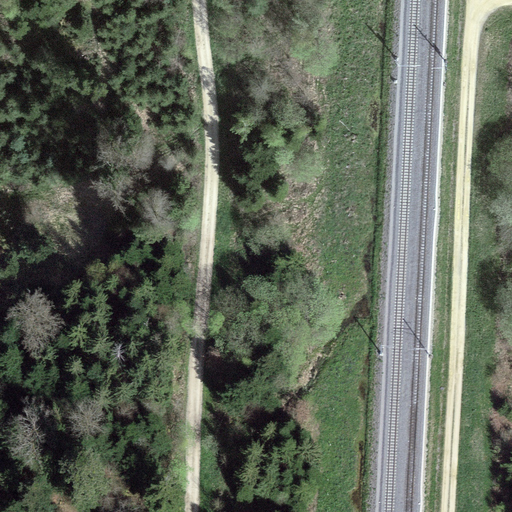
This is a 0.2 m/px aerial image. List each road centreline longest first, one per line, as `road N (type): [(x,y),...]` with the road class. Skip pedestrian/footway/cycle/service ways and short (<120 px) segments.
road 1 (track): [(200,0),(209,141),(193,511)]
road 2 (track): [(474,0),(449,511)]
